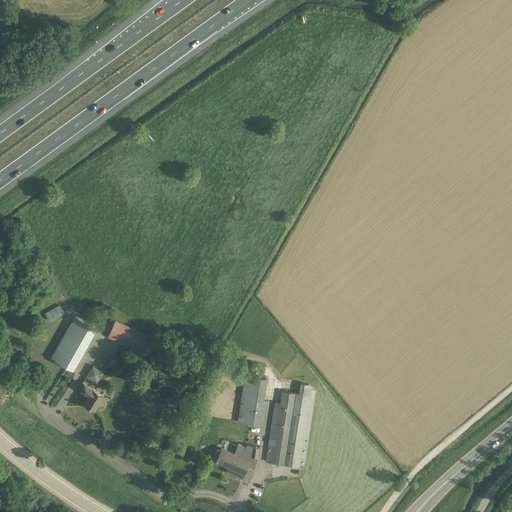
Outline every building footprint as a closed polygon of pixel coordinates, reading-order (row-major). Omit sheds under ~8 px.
[(63,313),(59,306),(45,314),(49,321),(63,313)] [(96,327),(75,315),(52,357),(73,369),(96,327)] [(156,339),(115,320),(108,337),(121,343),(120,345),(127,348),(128,347),(148,356),(156,339)] [(88,373),(99,379),(103,373),(93,366),(88,373)] [(266,378),(246,375),(238,422),(259,425),(266,378)] [(103,395),(84,383),(80,390),(89,395),(84,403),(94,410),(103,395)] [(308,384),(300,383),(298,393),(282,391),(280,403),(275,402),(266,462),(303,467),(315,390),(308,384)] [(245,447),(238,444),(234,454),(221,449),(221,450),(219,450),(218,451),(216,455),(216,457),(217,458),(216,461),(228,467),(226,471),(242,478),(251,457),(258,458),(259,447),(246,445),(245,447)]
